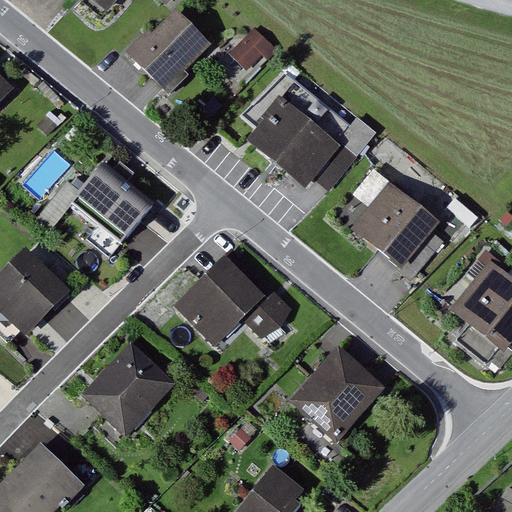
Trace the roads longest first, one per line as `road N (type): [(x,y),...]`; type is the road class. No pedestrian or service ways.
road 1 (unclassified): [(496,426),(228,206)]
road 2 (residential): [(0,439),(228,206)]
road 3 (unclassified): [(228,206),(0,11)]
road 4 (secondary): [(405,511),(496,426)]
